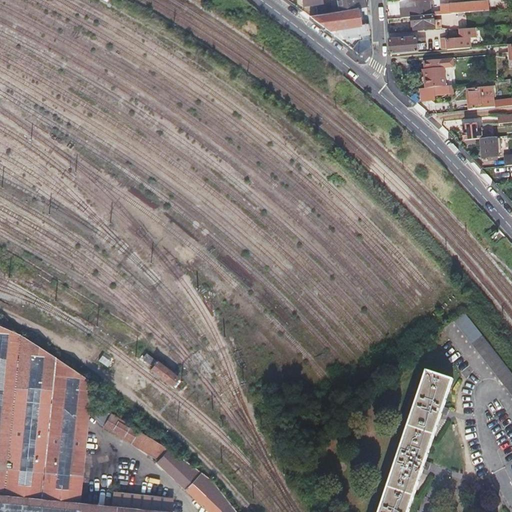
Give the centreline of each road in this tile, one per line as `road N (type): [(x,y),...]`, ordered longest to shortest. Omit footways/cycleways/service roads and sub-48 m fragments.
road 1 (track): [(238,494),(140,401),(0,309)]
road 2 (secondary): [(366,84),(511,230)]
road 3 (residential): [(511,500),(489,459),(479,404),(481,393),(492,391),(511,417)]
road 4 (secondary): [(259,0),(366,84)]
